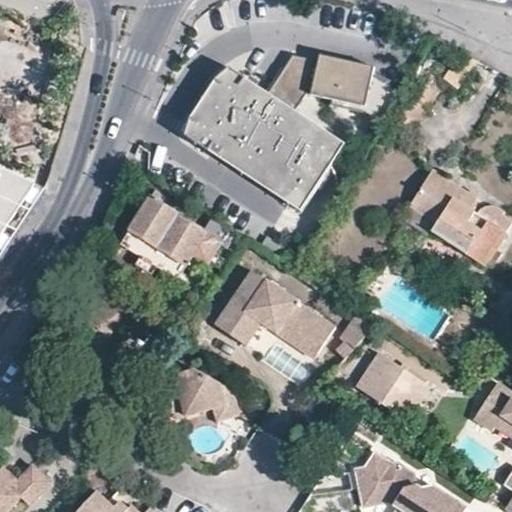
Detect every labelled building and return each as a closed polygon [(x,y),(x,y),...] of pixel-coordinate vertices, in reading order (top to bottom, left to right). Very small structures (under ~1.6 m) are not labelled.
[(476,58),(461,50),(444,79),(459,88),(476,58)] [(366,108),(365,113),(382,124),(401,93),(374,75),(375,67),(320,55),(319,61),(294,55),(269,94),(296,112),(307,95),(332,101),(366,108)] [(346,141),(296,112),(269,94),(226,64),(217,76),(190,115),(184,132),(299,209),(346,141)] [(429,102),(436,91),(417,79),(410,91),(429,102)] [(429,102),(410,91),(393,120),(411,131),(429,102)] [(366,108),(332,101),(331,106),(365,113),(366,108)] [(53,161),(59,135),(26,128),(21,155),(53,161)] [(429,239),(432,233),(484,266),(511,223),(511,220),(503,214),(505,210),(499,205),(492,203),(488,204),(483,207),(480,211),(478,214),(468,207),(454,199),(460,188),(429,169),(398,219),(429,239)] [(0,239),(27,183),(0,170),(0,239)] [(468,207),(474,197),(460,188),(454,199),(468,207)] [(234,233),(212,219),(201,234),(161,208),(163,203),(152,196),(130,231),(186,266),(195,255),(208,263),(220,244),(228,249),(238,236),(234,233)] [(238,236),(247,242),(262,251),(272,237),(244,219),(234,233),(238,236)] [(318,354),(336,327),(256,272),(219,325),(247,344),(263,323),(268,328),(271,324),(283,322),(295,329),(302,343),(318,354)] [(329,280),(322,291),(348,308),(355,297),(329,280)] [(511,303),(490,336),(502,344),(511,330),(511,303)] [(328,362),(335,370),(375,326),(359,315),(341,338),(345,343),(328,362)] [(271,324),(268,328),(314,360),(318,354),(302,343),(295,329),(283,322),(271,324)] [(59,348),(33,331),(15,359),(38,375),(59,348)] [(379,355),(357,390),(400,419),(423,384),(379,355)] [(234,399),(195,373),(141,388),(146,406),(156,403),(161,421),(174,416),(180,415),(182,422),(214,413),(218,426),(239,421),(234,399)] [(429,387),(423,384),(400,419),(405,423),(429,387)] [(141,388),(138,389),(142,407),(146,406),(141,388)] [(146,406),(142,407),(147,424),(161,421),(156,403),(146,406)] [(511,511),(511,404),(503,418),(504,419),(511,423),(511,506),(508,511),(511,511)] [(503,418),(486,406),(476,422),(494,434),(497,430),(504,419),(503,418)] [(511,423),(504,419),(497,430),(511,440),(511,423)] [(433,488),(423,492),(417,488),(417,478),(399,466),(397,468),(377,456),(367,470),(356,472),(363,510),(390,506),(397,511),(465,511),(467,509),(433,488)] [(466,467),(460,475),(468,481),(475,472),(466,467)] [(16,484),(11,491),(0,480),(0,511),(9,511),(21,500),(30,509),(51,487),(32,468),(16,484)] [(0,470),(0,469),(0,480),(11,491),(16,484),(0,470)] [(155,511),(151,508),(147,511),(138,511),(133,507),(130,510),(120,502),(114,509),(99,495),(82,511),(155,511)]
